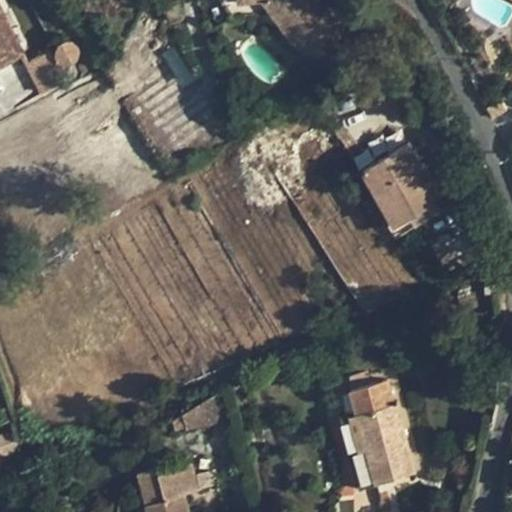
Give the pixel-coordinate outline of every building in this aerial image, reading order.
[(0,0),(0,63),(26,49),(14,26),(0,33),(0,14),(6,12),(0,0)] [(265,0),(275,14),(291,2),(289,0),(265,0)] [(289,0),(291,2),(275,14),(295,40),(301,47),(306,50),(326,60),(344,22),(335,17),(330,14),(323,8),(318,4),(315,0),(289,0)] [(6,12),(0,14),(0,33),(14,26),(6,12)] [(55,63),(76,66),(79,45),(57,42),(55,63)] [(51,51),(25,63),(36,87),(62,75),(51,51)] [(439,194),(409,142),(364,167),(394,219),(439,194)] [(350,389),(367,454),(385,450),(392,477),(415,470),(396,403),(391,403),(386,379),(350,389)] [(385,450),(367,454),(373,482),(392,477),(385,450)] [(188,511),(184,490),(195,487),(189,462),(141,473),(149,511),(188,511)] [(354,511),(354,500),(328,500),(328,511),(354,511)]
